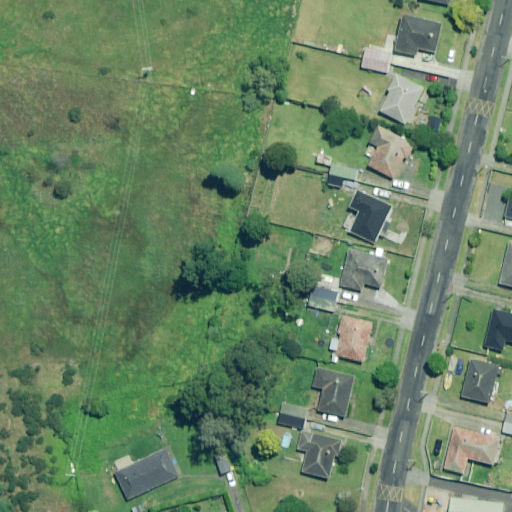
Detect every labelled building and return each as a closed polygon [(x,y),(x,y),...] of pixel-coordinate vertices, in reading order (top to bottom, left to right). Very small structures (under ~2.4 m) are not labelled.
[(442,26),(401,18),(394,51),(416,56),(418,49),(436,53),(442,26)] [(390,53),(366,48),(362,67),(386,73),(390,53)] [(423,88),(395,74),(386,93),(389,94),(380,111),(405,124),(423,88)] [(413,144),(378,125),(369,142),(379,147),(369,165),(394,179),(413,144)] [(332,167),(328,184),(340,187),(364,193),(367,182),(358,180),(360,170),(333,164),(332,167)] [(364,193),(340,187),(337,195),(341,197),(339,202),(343,204),(338,215),(343,217),(339,225),(376,242),(392,205),(364,193)] [(511,243),(509,243),(500,284),(511,286),(511,243)] [(387,260),(350,250),(341,285),(362,291),(364,284),(379,288),(387,260)] [(339,291),(315,286),(310,305),(334,310),(339,291)] [(511,314),(493,310),(485,346),(504,351),(506,340),(511,341),(511,314)] [(344,316),(339,335),(342,335),(341,339),(334,338),(331,349),(338,351),(337,355),(364,362),(373,323),(344,316)] [(498,366),(471,360),(461,397),(489,404),(498,366)] [(354,378),(317,370),(313,387),(324,389),(319,411),(345,417),(354,378)] [(308,410),(284,404),(280,423),(303,428),(308,410)] [(511,414),(507,414),(503,432),(511,434),(511,414)] [(502,438),(454,428),(446,469),(465,473),(468,459),(496,465),(502,438)] [(341,439),(303,429),(298,450),(307,452),(302,472),(330,479),(341,439)] [(182,474),(170,447),(116,472),(128,499),(182,474)] [(233,471),(227,451),(215,454),(221,474),(233,471)] [(511,511),(511,506),(461,499),(459,511),(511,511)]
